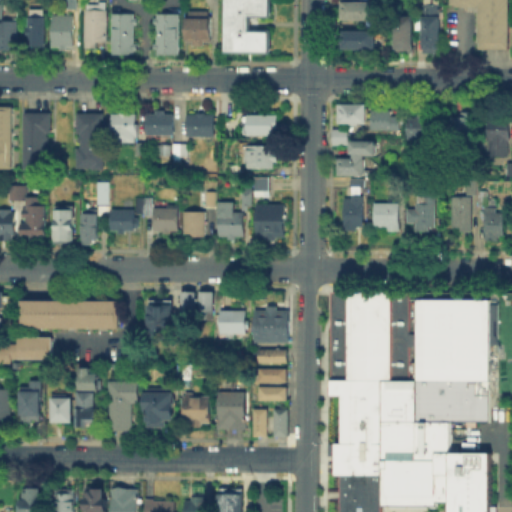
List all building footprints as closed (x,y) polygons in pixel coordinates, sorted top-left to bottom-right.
[(269,0),(269,15),(250,15),(249,29),(269,29),(269,51),(223,51),(223,0),(269,0)] [(427,0),(442,0),(441,52),(427,52),(427,0)] [(510,0),(510,8),(509,47),(481,47),(481,8),(456,7),(456,0),(510,0)] [(83,2),(105,2),(105,41),(94,41),(94,47),(83,46),(83,2)] [(376,5),(376,22),(341,22),(342,5),(376,5)] [(110,12),(110,53),(133,53),(133,49),(136,49),(136,42),(133,42),(133,23),(136,23),(136,17),(133,17),(133,12),(110,12)] [(178,53),(178,12),(155,12),(155,16),(152,16),(152,23),(155,23),(155,42),(152,42),(152,48),(155,48),(155,53),(178,53)] [(52,45),(52,13),(73,13),(73,45),(65,45),(65,49),(59,49),(59,45),(52,45)] [(184,14),(210,15),(210,40),(202,39),(202,45),(191,44),(192,40),(184,40),(184,14)] [(28,45),(28,15),(44,15),(44,45),(28,45)] [(0,49),(0,19),(16,19),(16,49),(0,49)] [(414,21),(414,55),(400,54),(400,20),(414,21)] [(343,49),(343,31),(376,31),(376,50),(343,49)] [(367,121),(338,121),(338,102),(368,102),(367,121)] [(0,105),(11,105),(11,167),(0,167),(0,105)] [(136,112),(136,141),(110,141),(110,112),(118,112),(118,108),(127,108),(127,112),(136,112)] [(372,108),(391,108),(391,114),(400,114),(400,127),(372,128),(372,108)] [(145,112),(154,112),(154,109),(164,109),(164,113),(173,113),(173,133),(145,133),(145,112)] [(49,111),(49,132),(46,132),(45,147),(49,147),(49,168),(22,167),(22,111),(49,111)] [(75,112),(102,111),(102,167),(76,167),(75,146),(79,146),(79,132),(75,132),(75,112)] [(213,113),(213,135),(186,135),(186,112),(213,113)] [(246,134),(246,113),(276,113),(276,134),(246,134)] [(410,116),(436,116),(436,143),(410,143),(410,116)] [(511,117),(511,157),(493,157),(493,116),(511,117)] [(477,117),(476,155),(454,155),(455,117),(477,117)] [(335,130),(350,130),(350,146),(335,146),(335,130)] [(172,161),(172,142),(185,142),(184,161),(172,161)] [(156,158),(156,143),(169,143),(169,159),(156,158)] [(365,176),(339,175),(339,161),(355,161),(355,143),(387,143),(387,156),(365,156),(365,176)] [(245,144),(272,144),(272,151),(276,151),(276,161),(272,161),(272,167),(245,167),(245,144)] [(240,164),(240,173),(227,173),(226,164),(240,164)] [(253,175),(268,176),(268,190),(253,189),(253,175)] [(363,186),(363,177),(350,177),(350,192),(358,192),(357,186),(363,186)] [(354,193),(354,182),(371,182),(370,193),(354,193)] [(8,199),(8,184),(24,183),(24,199),(8,199)] [(214,190),(214,205),(205,205),(205,190),(214,190)] [(251,190),(251,209),(241,208),(241,190),(251,190)] [(108,194),(108,206),(98,206),(98,194),(108,194)] [(490,194),(490,201),(501,201),(501,215),(507,215),(507,242),(489,242),(489,215),(490,215),(490,206),(482,206),(482,194),(490,194)] [(40,195),(40,204),(44,204),(44,234),(36,234),(36,238),(29,238),(29,235),(19,235),(19,221),(25,221),(25,216),(21,216),(21,207),(25,207),(25,195),(40,195)] [(143,214),(143,196),(152,196),(152,214),(143,214)] [(430,223),(430,232),(418,232),(418,223),(412,223),(412,209),(421,209),(421,197),(437,197),(437,223),(430,223)] [(454,233),(454,199),(473,199),(473,233),(454,233)] [(218,200),(233,200),(233,211),(243,211),(243,236),(218,235),(218,200)] [(358,231),(345,231),(345,200),(365,200),(365,226),(358,226),(358,231)] [(255,202),(282,203),(282,236),(274,236),(274,239),(263,239),(263,235),(255,235),(255,202)] [(153,229),(153,206),(166,206),(166,203),(178,203),(177,229),(153,229)] [(72,204),(73,239),(52,239),(51,204),(72,204)] [(376,230),(377,204),(400,204),(400,230),(376,230)] [(0,207),(10,208),(10,210),(13,210),(13,233),(10,233),(10,239),(0,239),(0,207)] [(110,229),(110,208),(134,208),(134,229),(124,229),(124,232),(116,232),(117,229),(110,229)] [(205,210),(204,236),(183,235),(183,210),(205,210)] [(81,244),(81,212),(97,212),(97,239),(90,239),(90,244),(81,244)] [(491,511),(491,453),(450,452),(450,421),(491,421),(491,343),(497,343),(497,304),(490,304),(490,298),(410,297),(410,291),(332,290),(332,394),(342,394),(342,441),(335,441),(335,474),(341,474),(341,511),(491,511)] [(203,322),(203,292),(218,292),(218,322),(203,322)] [(183,322),(183,293),(198,293),(198,322),(183,322)] [(22,298),(120,299),(120,328),(22,327),(22,298)] [(174,300),(174,341),(153,341),(153,300),(174,300)] [(282,306),(282,311),(292,311),(292,341),(259,341),(259,311),(268,311),(268,306),(282,306)] [(229,332),(229,309),(250,309),(250,332),(229,332)] [(19,335),(54,335),(53,357),(12,357),(12,365),(0,364),(0,342),(19,342),(19,335)] [(262,363),(262,350),(290,350),(290,363),(262,363)] [(80,388),(80,366),(91,366),(91,372),(100,372),(100,388),(80,388)] [(259,366),(287,367),(286,380),(259,380),(259,366)] [(133,430),(111,430),(111,384),(142,385),(142,404),(133,404),(133,430)] [(259,385),(286,385),(286,398),(259,398),(259,385)] [(26,418),(26,389),(45,389),(45,418),(26,418)] [(13,411),(13,419),(0,419),(0,390),(13,390),(13,411)] [(77,390),(96,391),(96,420),(88,420),(88,425),(77,425),(77,390)] [(170,429),(148,429),(149,392),(176,392),(176,421),(170,421),(170,429)] [(224,428),(224,393),(247,393),(247,428),(224,428)] [(188,426),(188,396),(213,396),(213,426),(188,426)] [(55,424),(55,399),(75,399),(75,424),(55,424)] [(253,407),(268,407),(267,433),(253,433),(253,407)] [(274,408),(287,408),(287,433),(274,433),(274,408)] [(141,490),(141,511),(114,511),(115,490),(141,490)] [(44,493),(44,511),(26,511),(26,492),(44,493)] [(58,511),(58,492),(78,492),(78,511),(58,511)] [(108,492),(108,511),(89,511),(90,492),(108,492)] [(247,493),(247,511),(221,511),(221,493),(247,493)] [(177,501),(177,511),(149,511),(149,501),(177,501)] [(207,501),(207,511),(187,511),(187,501),(207,501)]
